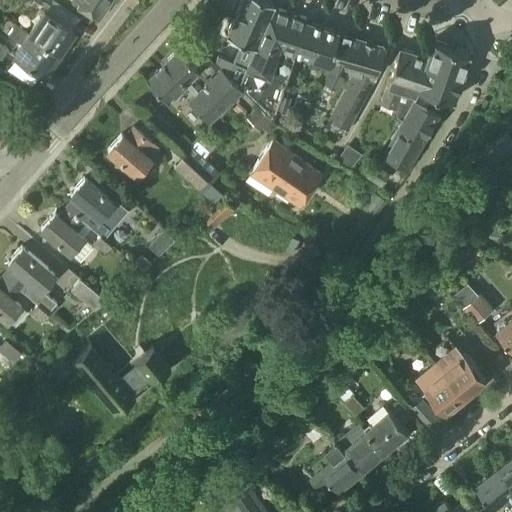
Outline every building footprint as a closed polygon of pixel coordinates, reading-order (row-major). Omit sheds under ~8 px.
[(72,0),(71,1),(98,19),(111,0),(72,0)] [(254,47),(255,45),(273,5),(274,2),(270,0),(240,0),(227,33),(253,46),(250,56),(254,47)] [(294,52),(293,52),(303,19),(304,16),(273,6),(274,2),(273,5),(255,45),(254,47),(255,47),(248,63),(245,70),(244,73),(239,84),(274,119),(277,108),(282,93),(294,52)] [(45,9),(29,32),(59,53),(75,30),(45,9)] [(328,61),(337,30),(304,19),(305,16),(304,16),(303,19),(293,52),(294,52),(311,57),(310,63),(325,67),(328,60),(328,61)] [(16,23),(9,33),(22,42),(14,55),(44,75),(59,53),(29,32),(16,23)] [(375,76),(384,44),(337,30),(328,61),(328,60),(325,67),(328,68),(320,84),(332,91),(345,68),(354,70),(332,112),(334,113),(329,122),(344,130),(348,122),(350,123),(375,76)] [(453,100),(469,51),(432,39),(426,56),(427,56),(417,88),(453,100)] [(0,59),(1,60),(9,49),(0,42),(0,59)] [(399,47),(387,85),(415,94),(417,88),(427,56),(426,56),(400,47),(399,47)] [(166,101),(199,70),(178,48),(145,79),(166,101)] [(239,85),(223,70),(221,67),(187,100),(209,123),(243,89),(239,85)] [(282,93),(277,108),(286,111),(290,96),(282,93)] [(401,118),(398,116),(378,153),(381,154),(408,169),(440,113),(413,97),(401,118)] [(259,108),(248,119),(259,129),(270,118),(259,108)] [(121,134),(108,150),(136,174),(150,158),(148,157),(157,146),(133,126),(125,136),(121,134)] [(496,167),(511,152),(511,136),(506,130),(482,151),(496,167)] [(185,152),(193,143),(183,134),(175,143),(185,152)] [(250,172),(246,179),(268,194),(272,186),(299,204),(320,171),(273,137),(250,172)] [(207,177),(217,168),(204,155),(208,150),(196,140),(193,143),(185,152),(182,156),(207,177)] [(222,190),(207,177),(182,156),(174,166),(198,188),(199,187),(214,199),(222,190)] [(370,158),(361,171),(381,185),(389,171),(370,158)] [(70,199),(66,204),(85,221),(91,226),(103,237),(128,208),(115,197),(112,201),(84,177),(69,194),(67,196),(70,199)] [(219,200),(203,215),(215,227),(231,212),(219,200)] [(55,212),(41,227),(71,253),(79,260),(92,245),(85,239),(87,238),(85,236),(86,235),(84,234),(91,226),(85,221),(66,204),(59,212),(57,214),(55,212)] [(166,227),(153,243),(166,254),(179,238),(166,227)] [(100,234),(93,241),(104,251),(111,244),(100,234)] [(11,263),(2,273),(22,290),(24,289),(37,300),(36,302),(47,312),(55,302),(44,292),(40,289),(54,272),(22,245),(8,261),(11,263)] [(141,252),(132,262),(140,269),(150,260),(141,252)] [(2,273),(0,274),(0,314),(7,320),(21,304),(16,299),(23,291),(22,290),(2,273)] [(93,309),(105,300),(79,278),(70,290),(93,309)] [(479,321),(496,308),(482,293),(465,306),(479,321)] [(41,320),(48,312),(47,312),(36,302),(29,310),(41,320)] [(511,345),(511,315),(497,328),(511,345)] [(0,351),(12,361),(22,351),(6,337),(0,344),(0,351)] [(134,391),(124,379),(91,342),(70,360),(115,412),(136,394),(134,391)] [(467,396),(487,379),(456,343),(437,359),(467,396)] [(148,377),(148,378),(151,381),(171,365),(153,344),(134,360),(134,361),(148,377)] [(449,411),(467,396),(437,359),(419,375),(449,411)] [(347,383),(338,391),(346,401),(354,394),(355,393),(347,383)] [(356,415),(365,407),(354,394),(346,401),(345,402),(356,415)] [(412,406),(424,419),(436,409),(424,396),(412,406)] [(414,415),(402,401),(391,409),(368,428),(387,450),(410,431),(403,424),(414,415)] [(364,470),(387,450),(368,428),(361,419),(338,439),(364,470)] [(320,485),(330,477),(341,489),(364,470),(338,439),(306,465),(312,472),(311,474),(320,485)] [(261,450),(249,459),(258,472),(271,462),(261,450)] [(511,456),(501,465),(511,479),(511,456)] [(494,507),(508,496),(511,501),(511,479),(501,465),(476,484),(494,507)] [(225,501),(209,511),(271,511),(260,494),(245,472),(218,490),(225,501)] [(446,498),(427,511),(466,511),(461,504),(454,509),(446,498)]
